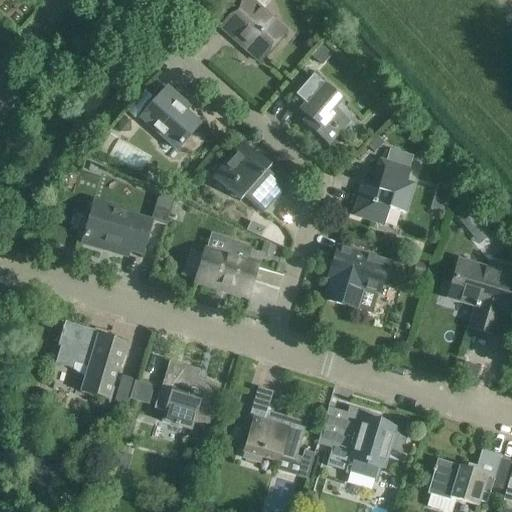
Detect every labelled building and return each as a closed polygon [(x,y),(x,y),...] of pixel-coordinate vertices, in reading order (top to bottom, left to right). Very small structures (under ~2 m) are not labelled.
[(243,0),(219,28),(235,43),(258,63),(285,32),(248,0),(243,0)] [(311,75),(293,94),(304,104),(299,110),(306,117),(302,122),(308,127),(328,145),(348,123),(333,110),(341,102),(311,75)] [(166,88),(140,118),(176,150),(198,124),(175,104),(179,99),(166,88)] [(129,132),(129,121),(118,122),(118,133),(129,132)] [(269,168),(242,143),(212,177),(239,201),(243,196),(262,213),(284,188),(266,172),(269,168)] [(362,186),(353,215),(384,225),(388,210),(403,214),(411,186),(405,184),(409,170),(408,170),(412,157),(389,150),(385,163),(379,161),(374,177),(371,189),(362,186)] [(437,185),(433,197),(447,201),(451,189),(437,185)] [(150,221),(92,204),(81,243),(102,249),(104,243),(140,254),(150,221)] [(467,208),(456,218),(478,244),(490,235),(467,208)] [(205,251),(196,281),(246,296),(250,281),(251,279),(254,267),(255,265),(246,263),(250,248),(227,242),(223,256),(205,251)] [(263,243),(261,252),(272,256),(275,247),(263,243)] [(331,279),(325,300),(362,311),(371,314),(377,294),(386,263),(336,248),(328,278),(331,279)] [(458,261),(452,280),(447,297),(474,305),(473,307),(476,308),(470,327),(493,334),(499,312),(505,314),(511,289),(511,269),(498,265),(495,272),(458,261)] [(416,262),(411,278),(423,281),(427,265),(416,262)] [(99,332),(64,322),(57,344),(60,345),(54,364),(72,370),(74,364),(87,368),(80,393),(110,402),(114,388),(111,387),(117,367),(120,368),(127,344),(98,335),(99,332)] [(197,378),(199,371),(169,361),(159,394),(158,393),(153,409),(163,412),(160,422),(190,431),(193,421),(208,426),(220,385),(197,378)] [(464,362),(460,374),(476,379),(480,367),(464,362)] [(147,404),(153,386),(133,380),(128,399),(147,404)] [(253,419),(243,453),(278,462),(276,471),(297,477),(298,476),(301,464),(300,464),(302,456),(297,455),(308,418),(288,412),(285,421),(266,415),(272,393),(257,388),(248,418),(253,419)] [(116,389),(113,403),(125,406),(129,393),(116,389)] [(378,424),(380,416),(348,407),(346,413),(327,408),(316,445),(331,449),(325,467),(344,472),(344,474),(376,483),(380,468),(382,469),(388,446),(402,450),(407,434),(394,430),(394,429),(378,424)] [(301,464),(298,476),(306,479),(315,450),(304,447),(302,456),(300,464),(301,464)] [(477,507),(478,502),(486,504),(500,457),(481,451),(474,472),(435,460),(432,471),(434,472),(427,494),(430,495),(427,507),(444,511),(451,511),(455,500),(477,507)] [(511,468),(502,501),(511,503),(511,468)]
